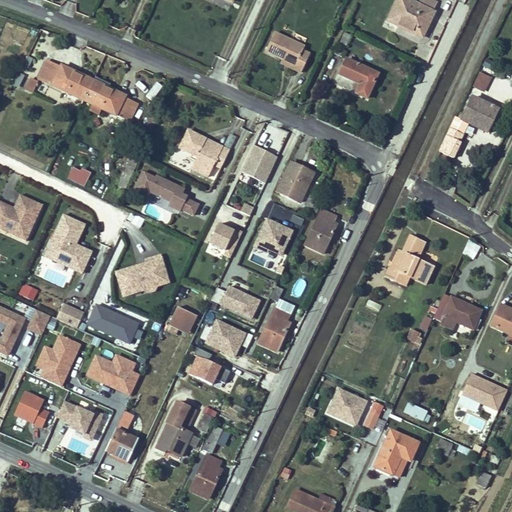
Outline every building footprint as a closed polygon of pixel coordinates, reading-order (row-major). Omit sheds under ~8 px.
[(407,0),(397,0),(388,21),(400,27),(401,25),(405,27),(404,29),(422,37),(434,13),(431,11),(436,2),(431,0),(420,0),(418,5),(407,0)] [(335,53),(341,56),(351,35),(344,32),(335,53)] [(304,47),(274,33),(265,52),(282,60),(295,65),(293,69),(301,72),(309,54),(302,51),(304,47)] [(28,57),(21,70),(25,72),(32,59),(28,57)] [(491,70),(494,63),(486,59),(482,66),(491,70)] [(295,65),(282,60),(281,63),(293,69),(295,65)] [(378,74),(346,60),(339,75),(360,84),(357,91),(356,94),(367,98),(378,74)] [(38,79),(84,101),(92,84),(78,77),(79,75),(61,67),(60,68),(47,62),(38,79)] [(488,77),(479,72),(472,87),(481,91),(488,77)] [(20,74),(14,85),(18,86),(23,75),(20,74)] [(78,77),(92,84),(93,82),(79,75),(78,77)] [(108,91),(111,85),(95,77),(93,82),(92,84),(108,91)] [(30,79),(25,89),(33,93),(38,83),(30,79)] [(153,100),(162,85),(155,81),(146,96),(153,100)] [(92,84),(84,101),(92,105),(101,109),(130,123),(138,105),(124,99),(125,97),(109,89),(108,91),(92,84)] [(458,118),(455,117),(438,152),(453,158),(461,143),(459,142),(468,123),(484,131),(490,117),(493,118),(497,109),(472,98),(464,115),(460,113),(458,118)] [(101,109),(92,105),(89,111),(98,115),(101,109)] [(146,125),(154,128),(159,116),(152,113),(146,125)] [(493,118),(490,117),(484,131),(489,133),(496,119),(493,118)] [(146,125),(139,141),(146,144),(154,128),(146,125)] [(188,130),(185,135),(195,139),(197,135),(188,130)] [(230,133),(224,144),(230,148),(237,137),(230,133)] [(195,139),(185,135),(179,148),(197,157),(191,169),(208,177),(214,165),(221,169),(229,151),(222,147),(221,150),(211,145),(209,149),(203,146),(206,140),(197,135),(195,139)] [(221,150),(222,147),(206,140),(203,146),(209,149),(211,145),(221,150)] [(130,179),(146,144),(139,141),(123,176),(130,179)] [(278,157),(254,146),(241,172),(265,184),(278,157)] [(74,164),(67,177),(84,186),(91,172),(74,164)] [(313,173),(303,169),(302,172),(299,170),(299,169),(290,165),(277,192),(300,203),(313,173)] [(184,189),(156,176),(155,178),(142,172),(134,189),(148,196),(150,192),(170,202),(168,206),(179,211),(180,209),(193,215),(198,204),(186,198),(187,196),(182,194),(184,189)] [(42,206),(20,195),(14,208),(11,214),(0,209),(0,223),(13,229),(10,235),(26,242),(42,206)] [(304,208),(311,211),(316,199),(310,196),(304,208)] [(322,201),(317,199),(311,211),(316,213),(322,201)] [(0,202),(0,209),(11,214),(14,208),(0,202)] [(240,213),(250,217),(253,210),(244,206),(240,213)] [(321,210),(305,246),(323,254),(337,226),(333,224),(336,217),(321,210)] [(130,214),(127,222),(141,226),(144,218),(130,214)] [(65,215),(46,256),(61,263),(64,256),(87,267),(94,252),(78,244),(87,225),(65,215)] [(281,256),(292,232),(267,219),(254,247),(267,253),(268,250),(281,256)] [(13,229),(0,223),(0,230),(10,235),(13,229)] [(231,258),(242,233),(236,230),(235,232),(219,225),(211,244),(226,251),(224,255),(231,258)] [(422,241),(410,236),(402,253),(394,270),(391,269),(389,267),(385,277),(405,286),(409,277),(426,285),(434,267),(417,260),(414,258),(422,241)] [(414,258),(417,260),(425,243),(422,241),(414,258)] [(479,246),(468,241),(463,252),(474,257),(479,246)] [(218,256),(221,250),(210,244),(207,251),(218,256)] [(399,252),(391,269),(394,270),(402,253),(399,252)] [(138,266),(116,273),(123,297),(135,293),(134,289),(153,283),(157,286),(169,282),(160,255),(145,260),(146,263),(147,266),(139,268),(138,266)] [(84,273),(87,267),(64,256),(61,263),(84,273)] [(153,283),(134,289),(135,293),(143,290),(148,293),(154,291),(157,286),(153,283)] [(33,301),(38,290),(25,284),(20,295),(33,301)] [(216,289),(211,301),(251,320),(259,302),(228,287),(225,293),(216,289)] [(276,287),(271,299),(277,302),(283,290),(276,287)] [(452,298),(444,294),(437,309),(435,314),(433,318),(442,322),(441,325),(454,330),(457,323),(474,330),(474,329),(477,330),(480,323),(477,322),(482,311),(455,299),(454,302),(450,300),(452,298)] [(279,300),(275,309),(289,316),(293,307),(279,300)] [(368,300),(366,306),(379,311),(381,305),(368,300)] [(507,308),(499,304),(490,325),(510,334),(511,335),(511,313),(506,311),(507,308)] [(57,319),(77,329),(84,314),(63,305),(57,319)] [(97,305),(87,325),(136,348),(146,328),(97,305)] [(24,319),(0,308),(0,321),(8,325),(1,339),(0,338),(0,352),(8,356),(16,337),(12,336),(15,329),(19,330),(24,319)] [(179,330),(187,312),(178,308),(170,325),(179,330)] [(275,309),(258,344),(277,353),(290,324),(286,322),(289,316),(275,309)] [(43,333),(51,317),(39,311),(32,327),(43,333)] [(187,312),(179,330),(189,334),(197,317),(187,312)] [(428,330),(431,318),(424,316),(420,327),(428,330)] [(217,321),(206,344),(234,357),(245,335),(217,321)] [(170,325),(168,330),(177,334),(179,330),(170,325)] [(414,342),(419,333),(411,330),(407,339),(414,342)] [(44,370),(41,378),(61,387),(80,346),(59,337),(53,352),(44,370)] [(511,349),(498,344),(495,351),(511,358),(511,349)] [(36,366),(44,370),(53,352),(45,348),(36,366)] [(189,374),(221,390),(230,372),(208,362),(212,355),(197,348),(193,355),(197,357),(189,374)] [(111,365),(130,373),(133,365),(114,357),(111,365)] [(139,376),(130,373),(111,365),(94,358),(86,378),(130,396),(139,376)] [(181,382),(185,373),(179,370),(175,379),(181,382)] [(176,374),(168,371),(165,377),(173,381),(176,374)] [(498,412),(507,391),(471,375),(461,395),(498,412)] [(173,381),(165,377),(150,410),(158,414),(173,381)] [(178,387),(181,382),(175,379),(172,385),(178,387)] [(327,413),(355,426),(366,402),(338,389),(327,413)] [(41,431),(48,415),(40,411),(44,403),(24,394),(13,418),(41,431)] [(92,415),(64,402),(57,417),(70,423),(68,428),(75,431),(84,435),(83,438),(90,441),(102,416),(94,412),(92,415)] [(195,411),(177,402),(156,448),(165,452),(166,450),(181,457),(186,444),(191,435),(191,434),(179,428),(182,421),(189,425),(195,411)] [(370,411),(372,412),(365,425),(372,429),(383,406),(374,402),(370,411)] [(408,403),(404,412),(422,421),(426,414),(426,412),(408,403)] [(206,414),(213,417),(214,418),(217,412),(206,407),(203,413),(206,414)] [(158,414),(150,410),(146,418),(154,421),(158,414)] [(133,415),(124,411),(119,421),(128,426),(133,415)] [(199,430),(205,433),(213,417),(206,414),(199,430)] [(128,426),(119,421),(115,430),(124,434),(128,426)] [(222,430),(214,426),(203,449),(211,453),(222,430)] [(459,431),(448,426),(443,436),(454,441),(459,431)] [(124,434),(115,430),(105,451),(113,455),(127,462),(137,441),(124,434)] [(390,430),(374,467),(393,475),(401,457),(406,460),(410,462),(419,443),(390,430)] [(191,435),(186,444),(195,449),(200,439),(191,435)] [(453,445),(439,438),(434,449),(448,455),(453,445)] [(127,462),(113,455),(112,458),(126,465),(127,462)] [(493,455),(490,462),(497,465),(500,458),(493,455)] [(207,456),(190,491),(208,500),(222,471),(218,469),(221,463),(207,456)] [(401,457),(393,475),(398,478),(406,460),(401,457)] [(486,488),(491,476),(482,472),(477,483),(486,488)] [(318,500),(295,490),(287,507),(297,511),(332,511),(334,508),(318,500)] [(318,500),(334,508),(337,501),(321,494),(318,500)]
